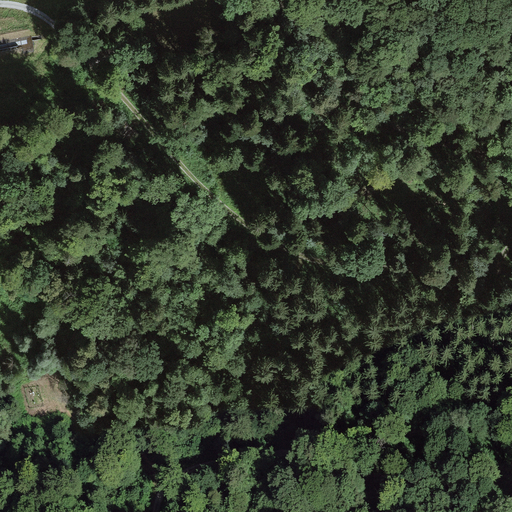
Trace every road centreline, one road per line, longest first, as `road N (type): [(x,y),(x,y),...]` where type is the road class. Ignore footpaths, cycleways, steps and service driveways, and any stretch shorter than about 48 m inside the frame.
road 1 (track): [(511,274),(332,262),(280,249),(219,205),(106,77)]
road 2 (track): [(511,417),(224,460),(179,474),(156,511)]
road 3 (track): [(511,185),(477,151),(378,119),(340,84),(278,0)]
road 4 (track): [(0,3),(52,21),(106,77)]
